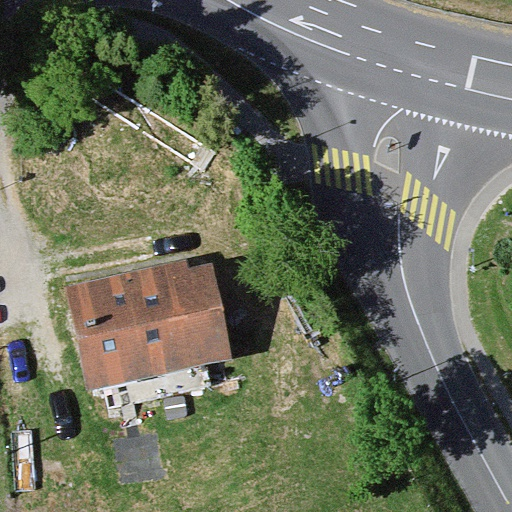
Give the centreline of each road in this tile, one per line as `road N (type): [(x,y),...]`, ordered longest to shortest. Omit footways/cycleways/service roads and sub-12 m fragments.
road 1 (secondary): [(398,60),(401,264),(511,506)]
road 2 (secondary): [(253,0),(398,60)]
